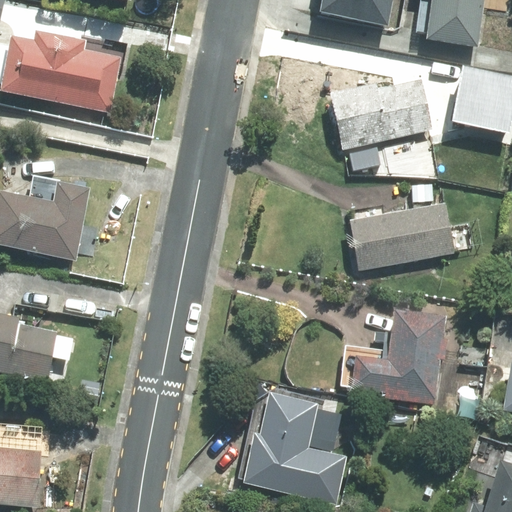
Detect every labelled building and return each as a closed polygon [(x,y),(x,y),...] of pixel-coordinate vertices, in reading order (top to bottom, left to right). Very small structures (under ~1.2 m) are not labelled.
[(480,48),(485,0),(433,0),(428,42),(480,48)] [(89,56),(91,47),(40,37),(38,46),(15,42),(4,96),(112,118),(124,63),(89,56)] [(341,154),(432,133),(421,84),(377,94),(376,88),(328,99),(341,154)] [(453,115),(492,122),(497,95),(459,88),(453,115)] [(0,197),(0,250),(78,265),(90,192),(58,187),(55,206),(0,197)] [(431,188),(411,189),(412,203),(431,203),(431,188)] [(358,274),(454,256),(445,208),(349,225),(358,274)] [(447,320),(395,315),(391,355),(344,350),(341,389),(386,395),(386,401),(436,407),(440,361),(443,362),(447,320)] [(23,324),(0,319),(0,376),(52,386),(61,337),(22,330),(23,324)] [(503,413),(511,414),(511,366),(510,366),(503,413)] [(299,500),(318,409),(271,399),(262,441),(256,439),(245,489),(299,500)] [(457,422),(439,419),(437,428),(455,431),(457,422)] [(43,456),(0,454),(0,508),(41,510),(43,456)] [(511,511),(511,470),(503,468),(490,509),(473,503),(470,511),(511,511)]
